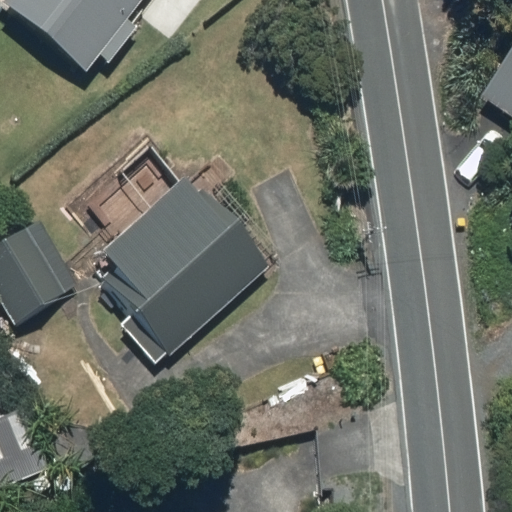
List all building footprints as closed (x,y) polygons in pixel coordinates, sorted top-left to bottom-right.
[(12,0),(95,66),(147,0),(12,0)] [(511,53),(477,101),(511,126),(511,53)] [(166,348),(264,259),(196,184),(97,273),(166,348)] [(0,248),(0,310),(8,324),(76,287),(42,225),(0,248)] [(43,396),(0,413),(0,488),(69,460),(43,396)]
